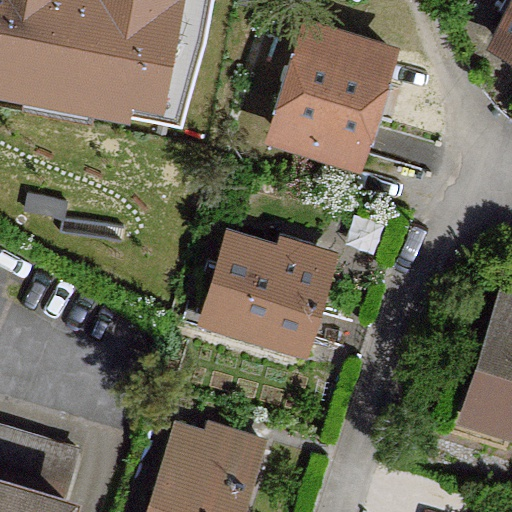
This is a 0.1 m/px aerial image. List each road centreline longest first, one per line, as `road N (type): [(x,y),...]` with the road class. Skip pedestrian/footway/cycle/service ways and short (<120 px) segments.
road 1 (residential): [(511,181),(461,195),(426,231),(338,511)]
road 2 (track): [(426,0),(493,183)]
